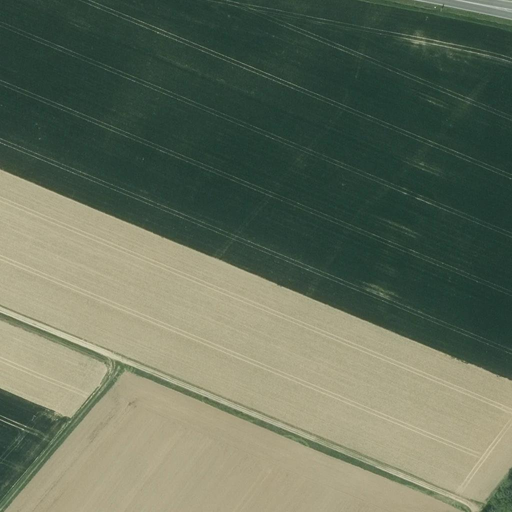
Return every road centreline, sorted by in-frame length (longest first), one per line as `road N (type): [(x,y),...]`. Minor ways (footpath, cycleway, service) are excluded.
road 1 (track): [(0,310),(475,511)]
road 2 (track): [(0,509),(123,362)]
